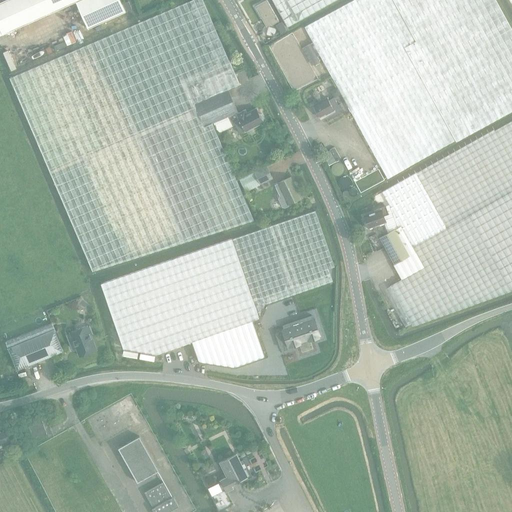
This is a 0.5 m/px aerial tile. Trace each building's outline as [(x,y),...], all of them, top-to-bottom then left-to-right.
[(87,28),(131,8),(127,1),(121,4),(119,0),(4,0),(0,2),(0,28),(2,34),(75,1),(87,28)] [(190,0),(12,77),(10,78),(93,271),(254,220),(212,123),(204,126),(194,104),(228,89),(239,84),(202,0),(190,0)] [(271,25),(278,21),(266,0),(254,7),(266,26),(270,24),(271,25)] [(272,0),(287,27),(336,0),(272,0)] [(353,0),(304,26),(313,42),(320,55),(387,178),(455,140),(456,141),(511,110),(511,30),(495,0),(353,0)] [(281,22),(275,25),(280,33),(285,30),(281,22)] [(320,55),(313,42),(304,47),(314,64),(319,61),(317,56),(320,55)] [(228,89),(194,104),(204,126),(212,123),(213,122),(219,133),(232,126),(227,116),(238,112),(228,89)] [(335,113),(342,109),(339,104),(338,105),(333,98),(328,100),(327,98),(313,105),(314,108),(313,110),(315,113),(317,113),(319,116),(325,114),(326,115),(334,111),(335,113)] [(238,112),(227,116),(232,126),(235,125),(239,133),(244,130),(244,131),(262,122),(262,120),(263,118),(260,113),(258,113),(256,109),(246,114),(244,111),(239,114),(238,112)] [(494,129),(382,192),(389,205),(424,267),(401,279),(390,285),(390,286),(405,312),(399,316),(405,326),(411,323),(412,325),(413,326),(511,291),(511,290),(511,120),(494,130),(494,129)] [(239,179),(243,186),(245,191),(272,178),(266,166),(239,179)] [(279,183),(276,184),(275,185),(279,194),(280,196),(278,199),(282,207),(285,208),(287,206),(289,204),(301,199),(291,177),(279,183)] [(387,233),(379,237),(394,264),(393,265),(401,279),(424,267),(389,205),(386,206),(388,214),(383,216),(386,222),(383,222),(387,233)] [(375,212),(364,215),(366,221),(365,223),(366,228),(368,227),(369,228),(383,222),(386,222),(383,216),(388,214),(386,206),(374,210),(375,212)] [(231,238),(100,283),(123,348),(156,354),(164,351),(180,346),(191,342),(252,321),(259,318),(266,304),(333,281),(328,269),(334,267),(315,211),(232,239),(231,238)] [(311,315),(282,324),(284,329),(283,330),(288,345),(289,345),(289,347),(299,343),(299,342),(308,339),(308,341),(318,337),(318,336),(319,335),(314,320),(313,320),(311,315)] [(252,321),(191,342),(198,361),(234,367),(265,357),(252,321)] [(44,326),(5,341),(8,348),(54,329),(51,323),(44,326)] [(96,349),(90,335),(93,334),(89,324),(69,332),(69,334),(67,335),(70,342),(74,341),(80,356),(96,349)] [(54,329),(8,348),(15,366),(17,370),(63,351),(54,329)] [(32,438),(46,434),(42,421),(28,425),(32,438)] [(0,435),(0,445),(1,445),(3,449),(10,445),(4,433),(0,435)] [(137,482),(158,470),(138,436),(118,448),(137,482)] [(220,480),(207,487),(213,499),(219,511),(233,504),(226,490),(233,487),(231,484),(247,476),(235,453),(219,461),(227,477),(220,480)] [(153,511),(166,511),(178,506),(172,497),(171,497),(162,482),(144,492),(153,507),(151,508),(153,511)]
